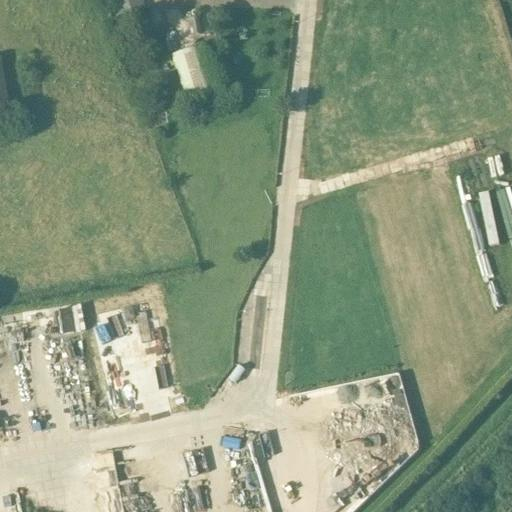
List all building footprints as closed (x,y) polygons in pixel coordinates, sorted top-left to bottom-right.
[(111,0),(118,21),(144,13),(139,0),(111,0)] [(196,20),(188,21),(191,37),(200,35),(196,20)] [(201,48),(171,57),(185,104),(215,95),(201,48)] [(0,116),(11,115),(2,56),(0,56),(0,116)] [(106,453),(95,453),(94,469),(105,469),(106,453)]
